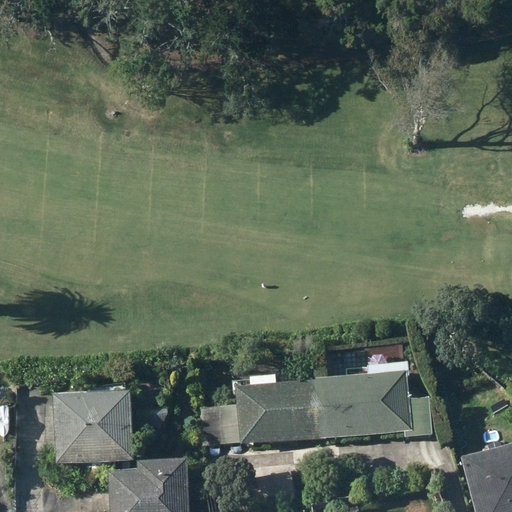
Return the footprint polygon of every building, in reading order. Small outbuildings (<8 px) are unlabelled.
[(373,379),(309,385),(313,442),(407,434),(407,440),(435,437),(431,401),(413,403),(409,367),(372,370),(373,379)] [(243,449),(313,442),(309,385),(240,391),(242,408),(204,412),(206,447),(244,443),(243,449)] [(135,395),(55,397),(57,467),(138,465),(137,442),(154,442),(171,415),(136,416),(135,395)] [(510,450),(507,439),(507,438),(482,444),(482,445),(485,458),(466,462),(466,463),(472,488),(478,511),(511,511),(511,449),(511,450),(510,450)] [(463,458),(455,460),(459,476),(467,474),(463,458)] [(182,511),(180,467),(132,469),(132,470),(132,481),(105,481),(105,511),(182,511)]
